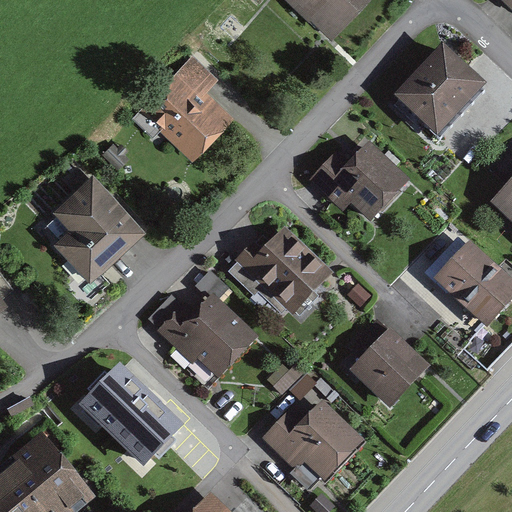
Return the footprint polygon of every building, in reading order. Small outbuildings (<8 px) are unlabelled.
[(357,0),(300,0),(331,28),(357,0)] [(436,133),(479,88),(443,54),(400,99),(436,133)] [(227,116),(201,93),(212,81),(190,61),(145,111),(194,154),(227,116)] [(344,167),(332,156),(309,181),(343,213),(351,204),(370,223),(411,180),(369,141),(344,167)] [(85,177),(53,208),(70,226),(54,241),(90,279),(146,226),(92,170),(85,177)] [(511,216),(511,191),(499,205),(511,216)] [(293,315),(333,273),(284,226),(261,249),(253,241),(235,260),(293,315)] [(511,282),(471,245),(438,280),(486,325),(511,297),(511,282)] [(0,306),(9,300),(0,288),(0,306)] [(511,345),(511,297),(486,325),(465,346),(489,370),(511,345)] [(218,378),(254,341),(212,300),(194,318),(184,308),(161,331),(192,361),(196,357),(218,378)] [(390,409),(431,366),(390,327),(349,371),(390,409)] [(120,363),(80,404),(144,467),(185,426),(120,363)] [(285,400),(301,383),(282,366),(266,382),(285,400)] [(326,481),(360,445),(322,409),(303,429),(291,418),(268,442),(295,468),(303,459),(326,481)] [(0,511),(76,511),(89,502),(42,446),(0,480),(0,511)] [(220,511),(210,501),(199,511),(220,511)]
